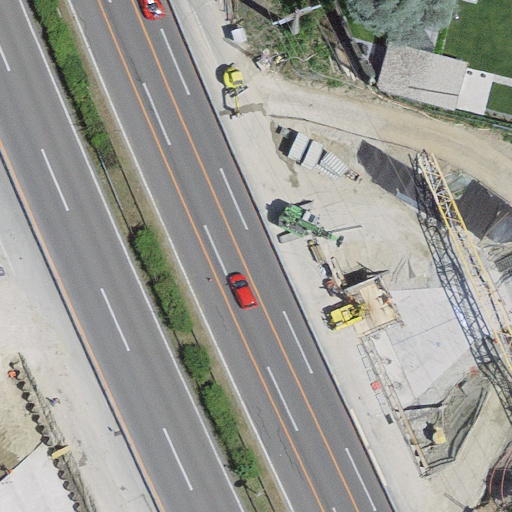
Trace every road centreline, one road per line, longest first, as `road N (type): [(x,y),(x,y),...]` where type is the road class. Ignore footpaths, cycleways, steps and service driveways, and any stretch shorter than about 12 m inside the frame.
road 1 (motorway): [(356,511),(132,0)]
road 2 (motorway): [(0,92),(182,511)]
